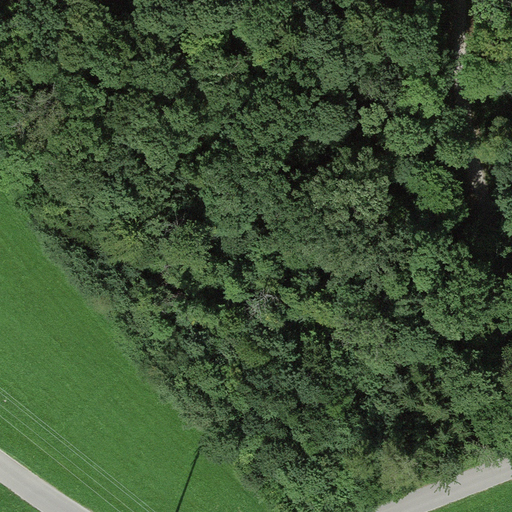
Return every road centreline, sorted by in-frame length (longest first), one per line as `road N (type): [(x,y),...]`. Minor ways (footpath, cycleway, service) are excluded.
road 1 (track): [(439,496),(416,0)]
road 2 (unclassified): [(398,511),(511,466)]
